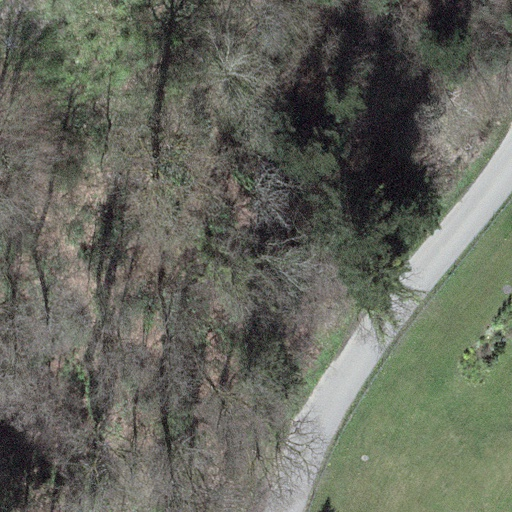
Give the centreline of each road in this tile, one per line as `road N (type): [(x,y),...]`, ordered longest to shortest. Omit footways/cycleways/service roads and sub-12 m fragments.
road 1 (residential): [(288,511),(341,382),(511,162)]
road 2 (unknown): [(447,245),(436,113),(400,0)]
